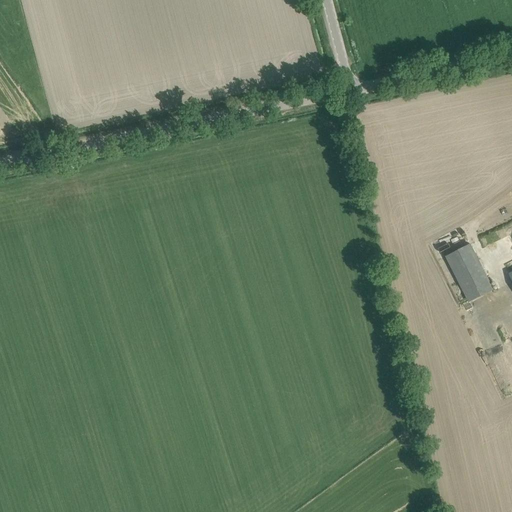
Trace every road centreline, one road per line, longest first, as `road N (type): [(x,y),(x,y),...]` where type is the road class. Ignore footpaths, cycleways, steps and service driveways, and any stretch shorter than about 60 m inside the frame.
road 1 (unclassified): [(0,159),(347,86)]
road 2 (unclassified): [(347,86),(511,53)]
